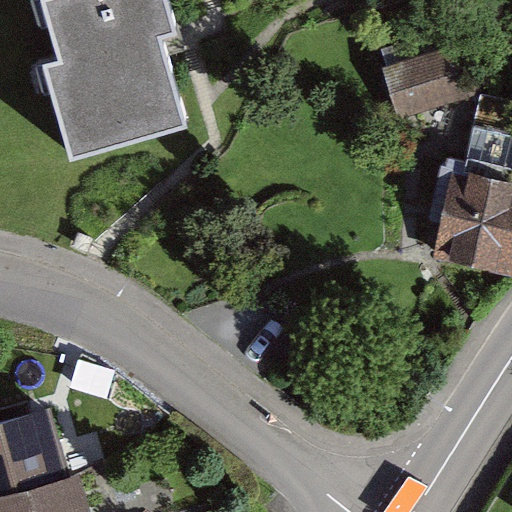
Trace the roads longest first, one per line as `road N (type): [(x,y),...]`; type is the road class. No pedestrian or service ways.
road 1 (residential): [(357,511),(188,376),(108,325),(0,283)]
road 2 (tertiary): [(416,511),(511,368)]
